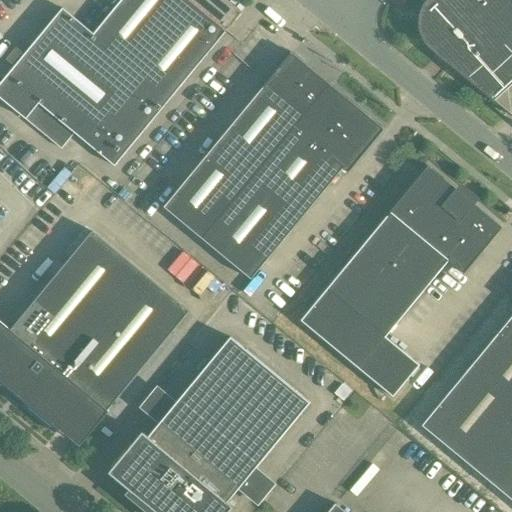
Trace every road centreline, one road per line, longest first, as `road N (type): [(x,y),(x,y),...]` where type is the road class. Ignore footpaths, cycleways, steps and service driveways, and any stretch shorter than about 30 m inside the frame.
road 1 (unknown): [(0,286),(64,213),(83,209),(110,212),(136,229),(227,308)]
road 2 (unknown): [(227,308),(320,389),(320,405),(244,511)]
road 3 (unknown): [(342,25),(308,15),(294,21),(155,183)]
road 4 (unknown): [(227,308),(62,511)]
road 5 (unknown): [(440,105),(289,289)]
road 6 (unclassified): [(511,163),(342,25)]
road 7 (unknown): [(511,235),(430,335)]
